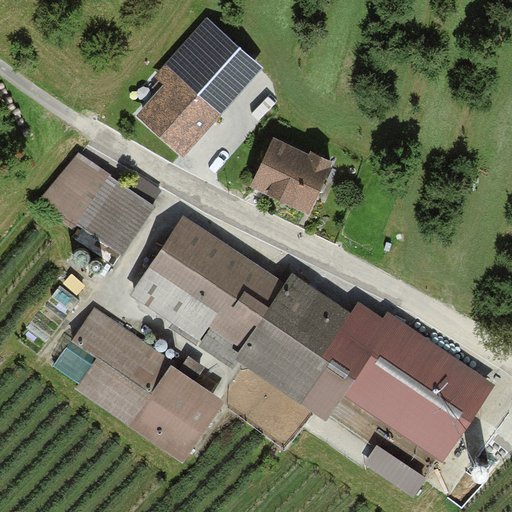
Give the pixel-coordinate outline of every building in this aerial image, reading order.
[(230,4),(217,0),(207,0),(202,17),(224,24),(230,4)] [(243,113),(248,102),(233,94),(228,105),(243,113)] [(348,164),(285,135),(263,182),(325,211),(348,164)] [(128,251),(163,203),(86,148),(52,196),(128,251)] [(296,272),(193,206),(136,293),(216,345),(227,329),(255,347),(248,358),(314,401),(324,387),(332,392),(383,313),(303,261),(296,272)] [(241,404),(104,306),(75,346),(104,366),(89,387),(197,465),(241,404)] [(295,439),(318,404),(253,362),(230,396),(295,439)]
